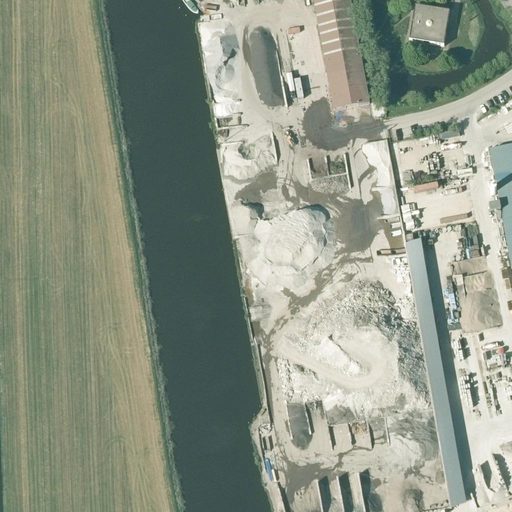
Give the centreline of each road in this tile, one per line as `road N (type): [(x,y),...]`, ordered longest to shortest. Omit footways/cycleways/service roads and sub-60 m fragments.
road 1 (unknown): [(305,292),(283,344),(303,452),(322,468),(372,462)]
road 2 (unknown): [(305,292),(370,274),(353,136)]
road 3 (unclassified): [(364,134),(442,116),(511,77)]
road 4 (unknown): [(299,145),(287,181),(310,263),(305,292)]
